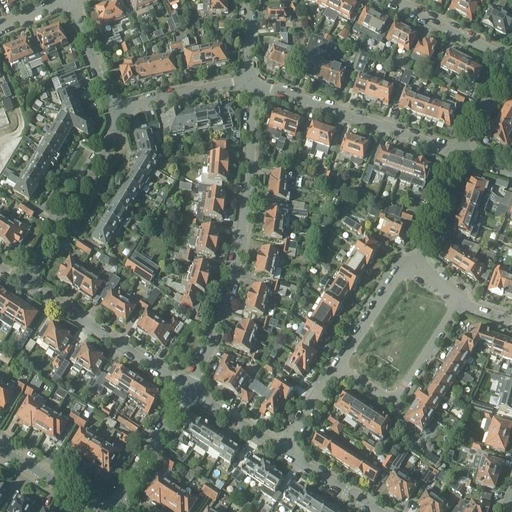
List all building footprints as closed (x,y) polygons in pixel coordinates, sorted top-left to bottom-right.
[(130,0),(138,18),(149,13),(148,9),(143,0),(130,0)] [(159,4),(157,0),(143,0),(148,9),(149,13),(154,11),(152,7),(159,4)] [(317,0),(315,4),(317,5),(321,7),(327,10),(331,0),(317,0)] [(331,0),(327,10),(323,17),(335,23),(335,22),(337,18),(338,15),(346,1),(343,0),(331,0)] [(455,0),(450,10),(461,15),(468,1),(468,0),(455,0)] [(468,1),(461,15),(461,16),(472,21),(479,6),(480,5),(479,4),(480,0),(477,0),(475,4),(472,3),(468,1)] [(501,0),(499,8),(497,12),(490,9),(482,24),(484,24),(484,27),(486,28),(488,27),(493,30),(493,29),(494,29),(501,15),(501,14),(507,4),(501,0)] [(209,1),(204,1),(204,2),(204,14),(228,14),(228,10),(226,10),(226,7),(228,6),(227,2),(226,1),(209,1)] [(338,15),(337,18),(341,20),(347,23),(348,20),(350,21),(352,16),(357,7),(348,2),(346,1),(338,15)] [(125,18),(118,2),(117,3),(116,2),(112,4),(112,5),(108,7),(107,7),(114,23),(125,18)] [(107,6),(96,11),(99,18),(98,18),(98,20),(99,19),(103,27),(114,23),(107,7),(108,7),(107,6)] [(285,9),(268,10),(268,27),(274,26),(274,23),(285,22),(291,22),(290,9),(285,10),(285,9)] [(356,25),(352,32),(354,33),(361,36),(361,34),(366,37),(367,35),(368,32),(377,15),(371,13),(371,14),(365,11),(358,26),(356,25)] [(179,28),(181,25),(176,14),(175,12),(170,14),(172,19),(177,31),(179,28)] [(367,35),(366,37),(380,44),(388,30),(384,28),(385,26),(388,21),(387,20),(386,21),(385,21),(383,20),(384,19),(382,18),(377,15),(368,32),(367,35)] [(508,18),(501,15),(494,29),(505,35),(508,30),(508,31),(511,23),(511,16),(509,15),(508,18)] [(177,31),(172,19),(166,21),(171,33),(175,32),(177,31)] [(200,29),(199,22),(192,23),(193,31),(200,29)] [(386,40),(397,46),(406,30),(400,27),(400,28),(394,25),(386,40)] [(59,26),(47,31),(55,48),(61,46),(61,48),(67,45),(66,43),(63,36),(60,29),(59,27),(59,26)] [(122,43),(118,34),(116,28),(112,30),(115,38),(107,41),(110,48),(122,43)] [(409,52),(416,37),(410,34),(411,33),(406,30),(397,46),(409,52)] [(37,34),(38,36),(37,37),(44,54),(40,56),(41,59),(40,60),(42,64),(48,61),(46,57),(57,53),(55,50),(55,48),(47,31),(40,34),(40,33),(37,34)] [(139,36),(143,45),(149,42),(145,33),(139,36)] [(177,44),(178,49),(179,55),(184,53),(188,72),(191,71),(191,70),(194,69),(195,71),(199,70),(200,68),(201,68),(198,51),(197,47),(191,48),(189,40),(188,41),(187,37),(186,37),(186,36),(183,37),(183,38),(176,39),(177,44)] [(315,81),(317,81),(322,65),(316,62),(317,57),(312,55),(315,49),(326,53),(328,46),(330,43),(325,41),(322,40),(312,36),(310,41),(307,48),(305,55),(310,58),(304,76),(308,78),(308,79),(309,79),(309,80),(315,82),(315,81)] [(22,61),(26,73),(30,72),(27,65),(40,60),(38,54),(33,57),(26,41),(25,41),(24,40),(19,42),(20,44),(17,45),(17,44),(15,45),(22,61)] [(219,47),(210,49),(213,66),(216,66),(217,67),(221,66),(222,65),(229,63),(225,45),(226,45),(225,41),(218,42),(219,47)] [(279,70),(280,71),(288,48),(288,41),(283,41),(283,48),(280,52),(272,49),(272,51),(270,50),(269,54),(270,55),(269,58),(270,58),(269,61),(268,64),(273,66),(280,68),(279,70)] [(421,47),(418,46),(411,61),(419,65),(422,59),(429,62),(437,48),(435,47),(435,45),(432,43),(430,44),(429,44),(424,42),(421,47)] [(131,52),(128,44),(122,46),(124,54),(131,52)] [(22,61),(15,45),(13,46),(13,47),(10,48),(8,47),(5,48),(5,50),(4,50),(11,66),(17,63),(19,69),(21,75),(21,77),(22,80),(25,81),(29,79),(26,73),(22,61)] [(288,48),(280,71),(291,75),(296,61),(302,63),(305,55),(307,48),(303,47),(301,53),(293,50),(288,48)] [(213,66),(210,49),(198,51),(201,68),(206,66),(208,68),(211,67),(212,66),(213,65),(213,67),(213,66)] [(448,72),(452,74),(460,58),(458,58),(456,57),(456,56),(450,52),(449,54),(449,53),(440,69),(447,73),(448,72)] [(346,68),(347,68),(353,70),(358,55),(351,53),(346,68)] [(176,75),(172,55),(166,56),(166,58),(159,60),(162,76),(164,76),(166,77),(169,76),(170,74),(173,74),(173,75),(176,75)] [(363,74),(368,58),(361,55),(355,72),(363,74)] [(460,58),(452,74),(463,80),(470,65),(471,64),(470,64),(471,63),(465,60),(464,61),(462,60),(460,58)] [(159,60),(147,62),(150,79),(152,78),(153,80),(156,79),(157,79),(157,77),(162,76),(159,60)] [(398,69),(403,71),(408,62),(402,60),(398,69)] [(139,82),(139,81),(135,65),(134,62),(124,65),(125,68),(124,69),(120,70),(123,80),(124,80),(126,86),(130,84),(131,85),(134,84),(135,83),(137,82),(138,83),(139,83),(139,82)] [(147,62),(135,65),(139,81),(140,81),(141,83),(144,82),(145,80),(150,79),(147,62)] [(413,65),(408,62),(403,71),(405,72),(409,73),(413,65)] [(65,74),(76,70),(74,64),(63,68),(65,74)] [(322,65),(317,81),(321,83),(321,85),(325,86),(326,85),(327,85),(333,68),(322,65)] [(482,71),(470,65),(463,80),(469,83),(465,90),(460,87),(457,92),(470,98),(472,96),(474,92),(472,91),(482,71)] [(346,73),(333,68),(327,85),(328,85),(329,87),(332,89),(334,87),(335,88),(335,87),(340,89),(346,73)] [(409,73),(405,72),(401,85),(407,87),(410,79),(415,80),(417,76),(409,73)] [(57,95),(56,96),(61,108),(62,107),(65,109),(78,104),(77,103),(79,102),(77,96),(75,97),(74,93),(83,90),(83,89),(84,89),(82,84),(81,85),(81,84),(80,84),(76,75),(64,80),(58,82),(62,91),(57,93),(57,95)] [(365,78),(364,79),(359,77),(354,93),(358,95),(357,95),(358,96),(359,98),(362,99),(363,97),(365,98),(371,80),(365,78)] [(371,100),(376,102),(382,85),(377,83),(377,82),(371,80),(365,98),(366,98),(366,100),(369,101),(371,100)] [(6,99),(11,97),(6,84),(0,86),(6,99)] [(376,102),(377,102),(377,104),(380,105),(382,104),(383,104),(383,103),(387,105),(393,89),(382,85),(376,102)] [(403,111),(411,114),(416,99),(420,87),(413,85),(413,88),(412,88),(411,90),(406,88),(399,109),(403,111)] [(446,94),(446,96),(454,100),(455,100),(463,104),(465,101),(465,100),(466,99),(450,90),(448,90),(446,94)] [(422,101),(416,99),(411,114),(417,116),(417,118),(421,119),(422,118),(423,118),(425,110),(428,111),(431,103),(427,102),(427,101),(422,100),(422,101)] [(1,103),(3,106),(5,113),(13,110),(9,100),(1,103)] [(442,108),(437,123),(445,126),(445,125),(450,127),(457,106),(444,101),(442,108)] [(431,121),(437,123),(442,108),(437,106),(437,105),(431,103),(428,111),(425,110),(423,118),(427,119),(427,121),(430,122),(431,121)] [(511,104),(509,103),(505,110),(504,110),(502,113),(511,118),(511,104)] [(62,111),(60,115),(91,133),(93,129),(91,128),(93,125),(89,123),(87,122),(84,120),(78,104),(65,109),(62,107),(61,108),(62,111)] [(232,115),(234,115),(233,113),(235,113),(234,107),(232,108),(232,106),(222,108),(222,104),(213,106),(213,108),(208,109),(207,111),(206,111),(208,120),(210,129),(222,127),(223,132),(233,130),(231,119),(232,119),(232,115)] [(0,113),(5,126),(8,125),(9,124),(5,113),(3,106),(0,107),(0,113)] [(210,129),(208,120),(206,111),(199,112),(198,111),(195,112),(194,113),(193,114),(197,132),(210,129)] [(269,128),(266,135),(275,138),(274,141),(279,142),(280,139),(282,133),(288,115),(287,114),(286,116),(281,114),(281,113),(277,111),(276,112),(274,111),(271,120),(270,120),(267,128),(269,128)] [(186,115),(180,116),(184,135),(197,132),(193,114),(191,114),(190,113),(187,113),(186,115)] [(496,124),(495,124),(511,133),(511,131),(511,118),(502,113),(497,121),(498,122),(497,124),(496,124)] [(60,115),(54,126),(69,135),(71,133),(72,133),(74,129),(86,137),(88,134),(90,135),(91,133),(60,115)] [(180,115),(174,116),(167,118),(167,116),(161,117),(164,133),(169,132),(170,134),(171,138),(184,135),(180,116),(180,115)] [(288,115),(282,133),(295,137),(301,120),(299,120),(299,118),(295,117),(294,118),(289,116),(289,115),(288,115)] [(511,133),(495,124),(489,135),(494,138),(493,139),(508,148),(511,142),(507,140),(509,137),(510,138),(511,133)] [(312,125),(306,141),(313,143),(309,156),(314,158),(316,152),(324,128),(322,128),(321,129),(319,128),(319,127),(313,125),(313,126),(312,125)] [(54,126),(47,137),(63,146),(64,144),(65,144),(67,141),(66,140),(69,135),(54,126)] [(148,129),(135,132),(139,150),(155,146),(161,144),(159,133),(161,132),(160,131),(161,131),(159,126),(148,129)] [(324,128),(316,152),(327,156),(335,133),(334,133),(333,133),(334,132),(328,130),(328,131),(327,131),(325,130),(326,129),(324,128)] [(42,140),(38,147),(40,148),(56,157),(57,156),(57,155),(58,155),(60,152),(60,151),(60,150),(61,148),(63,146),(47,137),(44,141),(42,140)] [(7,141),(4,146),(14,152),(23,138),(7,141)] [(350,161),(357,141),(356,141),(356,139),(353,138),(351,139),(350,138),(350,139),(346,138),(341,151),(340,154),(338,161),(343,163),(344,159),(350,161)] [(32,143),(26,139),(23,143),(30,147),(32,143)] [(357,141),(350,161),(352,164),(358,166),(362,165),(363,161),(366,163),(368,156),(365,155),(368,146),(364,144),(365,143),(364,143),(364,142),(360,140),(359,141),(357,141)] [(278,144),(276,151),(281,153),(284,145),(278,144)] [(4,146),(1,151),(11,157),(14,152),(4,146)] [(155,146),(139,150),(141,156),(139,159),(154,168),(158,161),(155,146)] [(40,148),(34,159),(49,168),(50,167),(51,166),(52,166),(54,163),(53,162),(54,161),(56,157),(40,148)] [(211,155),(210,168),(228,170),(228,169),(230,168),(230,164),(229,163),(229,162),(228,162),(229,157),(228,148),(223,148),(223,151),(219,151),(219,156),(211,155)] [(368,166),(362,182),(368,184),(373,172),(385,176),(385,175),(387,169),(392,153),(386,151),(385,151),(380,150),(380,149),(374,166),(373,168),(368,166)] [(1,151),(0,152),(0,155),(9,161),(11,157),(1,151)] [(385,176),(384,177),(395,181),(396,175),(398,176),(399,173),(402,164),(404,165),(407,158),(404,157),(403,157),(403,155),(399,154),(398,155),(397,155),(392,153),(387,169),(385,175),(385,176)] [(0,155),(0,162),(6,166),(9,161),(0,155)] [(402,164),(399,173),(401,174),(402,174),(400,181),(411,185),(419,162),(414,161),(413,160),(413,159),(409,158),(408,159),(407,158),(404,165),(402,164)] [(34,159),(27,170),(43,179),(44,178),(44,177),(45,177),(47,174),(46,173),(47,172),(49,168),(34,159)] [(133,172),(149,182),(153,176),(158,179),(161,174),(153,170),(154,168),(139,159),(138,160),(135,165),(134,164),(133,166),(134,166),(132,170),(133,172)] [(419,162),(411,185),(423,189),(424,187),(425,184),(428,176),(430,169),(431,167),(426,165),(419,162)] [(203,176),(202,186),(221,188),(221,183),(227,183),(227,179),(227,177),(229,176),(229,173),(228,171),(228,170),(210,168),(209,176),(203,176)] [(27,170),(20,181),(36,190),(37,189),(38,188),(39,188),(41,185),(40,184),(40,183),(43,179),(27,170)] [(269,181),(268,185),(270,186),(270,188),(288,189),(295,190),(296,178),(302,179),(302,178),(307,178),(308,176),(294,171),(292,171),(292,173),(286,172),(285,176),(272,175),(271,179),(271,180),(269,181)] [(6,172),(4,176),(9,179),(8,180),(17,186),(13,192),(29,202),(31,199),(32,199),(34,196),(33,195),(34,194),(36,190),(20,181),(6,172)] [(126,183),(126,184),(142,194),(146,187),(150,189),(152,184),(149,182),(133,172),(129,178),(127,178),(125,181),(126,183)] [(327,172),(325,180),(324,185),(328,187),(332,174),(327,172)] [(468,187),(466,193),(486,200),(488,193),(492,194),(493,189),(488,187),(486,186),(476,183),(471,181),(470,185),(469,185),(468,187)] [(119,195),(135,205),(142,194),(126,184),(123,189),(121,189),(119,192),(120,194),(119,195)] [(201,205),(224,208),(224,206),(226,206),(226,202),(225,201),(225,199),(225,195),(222,194),(223,192),(220,191),(221,188),(202,186),(199,186),(198,194),(202,195),(201,205)] [(268,189),(268,194),(269,195),(269,196),(270,196),(269,198),(269,201),(289,203),(290,197),(287,197),(288,189),(270,188),(270,189),(268,189)] [(462,199),(461,202),(462,203),(462,205),(469,208),(469,210),(477,213),(478,211),(478,210),(484,212),(488,201),(486,200),(466,193),(464,199),(462,199)] [(509,208),(510,205),(511,198),(511,195),(506,193),(504,200),(496,197),(494,203),(509,208)] [(113,205),(112,206),(129,216),(135,205),(119,195),(116,200),(114,200),(112,203),(113,205)] [(178,204),(170,200),(167,206),(176,209),(178,204)] [(224,208),(201,205),(199,204),(197,222),(210,224),(211,219),(222,221),(222,216),(223,216),(223,215),(225,214),(225,210),(224,209),(224,208)] [(22,205),(18,210),(24,213),(27,208),(22,205)] [(133,219),(129,216),(112,206),(109,211),(107,211),(105,214),(106,216),(106,217),(122,227),(126,230),(133,219)] [(459,214),(457,219),(473,225),(478,226),(482,215),(477,213),(469,210),(461,207),(460,208),(459,209),(458,212),(459,214)] [(27,208),(24,213),(32,219),(35,214),(27,208)] [(306,218),(306,211),(303,211),(292,210),(291,217),(306,218)] [(371,210),(369,216),(384,221),(380,233),(395,238),(394,241),(403,244),(404,241),(405,241),(409,229),(399,226),(401,220),(371,210)] [(265,219),(264,223),(265,224),(265,226),(288,229),(290,216),(287,216),(267,213),(267,217),(266,217),(266,218),(266,219),(265,219)] [(403,213),(401,220),(412,223),(414,217),(403,213)] [(115,238),(122,227),(106,217),(103,222),(100,222),(99,225),(100,227),(99,229),(115,238)] [(340,223),(361,236),(365,230),(344,217),(340,223)] [(455,227),(453,232),(475,239),(479,227),(478,226),(473,225),(457,219),(456,223),(454,227),(455,227)] [(0,243),(1,242),(3,244),(14,227),(13,227),(12,227),(2,220),(0,223),(0,243)] [(149,228),(142,224),(139,229),(146,233),(149,228)] [(263,227),(263,231),(264,232),(264,233),(264,234),(264,238),(264,239),(281,241),(285,242),(285,241),(288,242),(290,229),(288,229),(265,226),(265,227),(263,227)] [(22,240),(28,231),(22,227),(20,231),(14,227),(3,244),(12,250),(16,244),(19,245),(21,242),(20,240),(21,239),(22,240)] [(92,240),(108,250),(115,238),(99,229),(92,240)] [(219,238),(219,237),(218,237),(219,232),(202,229),(200,234),(201,234),(200,241),(217,245),(218,244),(220,243),(220,240),(219,238)] [(500,232),(499,234),(497,242),(503,244),(506,234),(500,232)] [(353,247),(355,248),(374,260),(377,256),(376,254),(380,248),(361,236),(353,247)] [(217,245),(200,241),(191,239),(189,246),(190,248),(197,249),(196,253),(214,257),(215,253),(216,253),(216,252),(218,251),(218,248),(217,246),(217,245)] [(285,242),(283,249),(296,251),(297,243),(288,242),(285,241),(285,242)] [(93,251),(88,248),(79,242),(76,248),(89,256),(93,251)] [(447,254),(444,259),(450,263),(452,265),(452,266),(459,271),(467,259),(471,253),(475,246),(465,242),(462,247),(463,248),(460,253),(459,253),(448,246),(444,252),(447,254)] [(475,246),(471,253),(472,253),(476,256),(478,252),(481,248),(475,246)] [(353,255),(350,261),(349,263),(364,272),(369,264),(371,265),(374,260),(355,248),(352,254),(353,255)] [(283,249),(282,254),(287,255),(287,256),(294,258),(296,251),(283,249)] [(258,262),(258,263),(276,267),(279,254),(261,250),(260,255),(259,256),(257,257),(256,260),(258,262)] [(341,251),(338,255),(343,259),(346,255),(341,251)] [(133,257),(124,269),(149,285),(155,276),(159,269),(149,263),(135,253),(133,257)] [(191,258),(186,257),(174,254),(173,259),(190,263),(191,258)] [(62,274),(59,280),(68,286),(78,270),(72,266),(75,261),(70,258),(64,266),(66,268),(64,270),(62,268),(60,272),(62,274)] [(467,259),(459,271),(476,282),(479,277),(484,270),(483,269),(467,259)] [(255,276),(273,280),(276,267),(258,263),(257,264),(256,264),(255,268),(256,270),(256,271),(256,272),(255,276)] [(349,263),(341,275),(357,286),(360,281),(359,280),(364,272),(349,263)] [(191,276),(209,281),(209,280),(211,280),(212,276),(210,275),(211,273),(210,273),(211,269),(194,264),(191,276)] [(502,296),(508,278),(502,276),(504,271),(501,270),(501,268),(496,266),(496,268),(498,269),(490,292),(502,296)] [(78,270),(68,286),(69,286),(69,288),(72,290),(74,290),(75,290),(76,291),(77,291),(78,291),(80,292),(90,277),(91,275),(80,268),(78,270)] [(90,277),(80,292),(82,294),(82,295),(83,296),(84,297),(85,297),(85,298),(88,300),(90,300),(91,301),(94,297),(95,295),(101,298),(108,286),(111,282),(114,277),(110,274),(98,279),(96,282),(90,277)] [(357,286),(341,275),(332,289),(347,299),(352,291),(354,291),(357,286)] [(511,299),(511,275),(509,275),(508,278),(502,296),(503,297),(503,295),(508,297),(508,298),(511,300),(511,299)] [(208,283),(209,281),(191,276),(189,283),(182,282),(181,286),(172,284),(173,282),(168,280),(167,286),(184,296),(196,299),(198,292),(205,294),(206,290),(207,288),(208,288),(209,284),(208,283)] [(101,298),(100,300),(105,303),(102,308),(104,309),(104,311),(107,313),(108,312),(110,313),(112,313),(114,315),(124,300),(113,293),(120,281),(114,277),(111,282),(108,286),(101,298)] [(274,287),(286,290),(291,291),(292,286),(276,282),(274,287)] [(285,297),(286,290),(274,287),(273,294),(285,297)] [(251,291),(251,292),(250,293),(249,293),(248,297),(249,298),(248,300),(267,305),(269,298),(268,298),(270,293),(252,288),(251,291)] [(171,293),(165,289),(162,294),(168,297),(171,293)] [(332,289),(324,302),(340,312),(343,308),(342,306),(347,299),(332,289)] [(155,290),(145,304),(143,308),(147,311),(149,307),(152,308),(161,294),(155,290)] [(0,320),(1,321),(1,320),(2,318),(13,301),(10,299),(10,298),(9,298),(8,297),(7,296),(5,294),(3,295),(2,294),(0,297),(0,320)] [(124,300),(114,315),(117,316),(117,317),(117,318),(118,318),(119,319),(119,321),(122,323),(124,322),(126,323),(127,321),(129,318),(134,310),(136,307),(136,306),(139,302),(127,295),(124,300)] [(200,304),(183,299),(177,296),(174,302),(173,301),(170,304),(179,311),(180,309),(193,312),(194,310),(198,311),(200,304)] [(263,317),(264,312),(265,312),(267,305),(248,300),(248,301),(246,301),(245,305),(246,306),(246,308),(245,312),(263,317)] [(1,321),(0,321),(0,322),(12,330),(14,326),(15,325),(25,309),(24,308),(23,306),(21,304),(19,305),(18,304),(17,303),(13,301),(2,318),(1,320),(1,321)] [(340,312),(324,302),(315,315),(330,324),(336,317),(337,317),(340,312)] [(25,309),(15,325),(21,328),(20,330),(25,333),(15,348),(21,351),(32,333),(27,330),(35,319),(34,318),(35,317),(35,315),(32,313),(31,312),(30,311),(28,309),(26,309),(25,309)] [(148,337),(148,338),(158,322),(147,314),(136,330),(138,331),(138,333),(141,335),(143,334),(145,336),(145,335),(148,336),(148,337)] [(315,315),(307,328),(323,338),(327,333),(326,332),(330,324),(315,315)] [(266,318),(263,325),(273,328),(276,329),(278,322),(266,318)] [(148,338),(151,340),(151,341),(154,343),(155,342),(159,344),(159,343),(163,346),(166,341),(167,341),(173,331),(178,334),(183,326),(173,319),(168,328),(158,322),(148,338)] [(48,325),(38,340),(50,348),(60,331),(59,330),(59,329),(56,327),(55,328),(51,325),(49,324),(48,325)] [(237,334),(236,335),(254,342),(258,330),(241,324),(240,328),(239,327),(239,329),(237,330),(235,333),(237,334)] [(302,324),(295,334),(302,338),(301,340),(305,342),(303,345),(313,352),(316,347),(319,343),(321,343),(323,338),(307,328),(302,324)] [(271,333),(273,328),(263,325),(261,330),(271,333)] [(487,335),(489,336),(489,334),(474,329),(471,328),(468,335),(467,334),(466,335),(468,336),(465,341),(463,341),(461,344),(461,345),(473,353),(478,345),(483,346),(487,335)] [(50,348),(48,351),(59,358),(58,360),(57,359),(53,365),(59,369),(64,362),(73,349),(67,346),(70,341),(72,339),(69,337),(66,335),(66,333),(62,331),(61,332),(60,331),(50,348)] [(250,354),(254,342),(236,335),(236,337),(234,337),(233,340),(234,342),(234,344),(232,348),(250,354)] [(483,346),(491,349),(493,349),(496,338),(489,336),(487,335),(483,346)] [(497,339),(496,338),(493,349),(491,349),(489,356),(495,358),(502,361),(509,343),(503,341),(503,339),(499,338),(497,339)] [(30,341),(25,350),(30,354),(36,344),(30,341)] [(509,343),(502,361),(511,364),(511,341),(511,342),(510,343),(509,343)] [(452,349),(449,354),(465,365),(473,353),(461,345),(461,344),(458,343),(454,349),(452,349)] [(80,347),(71,362),(76,365),(77,364),(83,368),(93,353),(92,352),(92,351),(90,349),(88,350),(84,347),(81,345),(80,347)] [(303,345),(295,357),(310,366),(313,361),(315,361),(317,358),(316,356),(317,355),(313,352),(303,345)] [(93,353),(83,368),(90,372),(87,376),(92,379),(87,387),(92,391),(102,376),(97,372),(104,363),(105,360),(103,359),(99,356),(98,355),(96,353),(94,354),(93,353)] [(0,361),(8,367),(8,366),(12,359),(3,354),(1,358),(0,359),(0,361)] [(222,388),(227,390),(238,373),(237,373),(232,370),(234,366),(230,365),(233,358),(225,354),(222,361),(225,362),(215,383),(223,387),(222,388)] [(458,376),(465,365),(449,354),(446,358),(447,360),(446,362),(445,362),(445,363),(446,363),(446,364),(445,366),(443,365),(443,366),(444,366),(458,376)] [(288,365),(283,372),(290,376),(293,372),(301,377),(304,373),(305,373),(306,372),(308,372),(310,369),(309,367),(310,366),(295,357),(289,366),(288,365)] [(59,369),(55,375),(61,379),(70,366),(64,362),(59,369)] [(276,369),(271,366),(266,363),(265,365),(262,369),(272,375),(276,369)] [(438,371),(435,376),(452,386),(458,376),(444,366),(444,367),(443,369),(442,369),(441,368),(441,370),(440,372),(438,371)] [(102,376),(92,391),(100,396),(104,389),(113,395),(114,394),(116,390),(126,374),(125,373),(125,372),(121,370),(120,370),(118,369),(115,367),(114,368),(108,378),(103,375),(102,376)] [(238,373),(227,390),(228,391),(228,393),(231,395),(233,394),(234,395),(235,394),(237,396),(237,397),(243,401),(255,382),(245,375),(244,377),(238,373)] [(114,394),(113,395),(124,402),(128,397),(138,381),(136,381),(136,379),(135,378),(133,377),(131,377),(126,374),(116,390),(114,394)] [(36,376),(24,395),(31,398),(36,390),(38,391),(44,381),(36,376)] [(429,387),(430,388),(444,398),(452,386),(435,376),(432,380),(433,382),(432,383),(431,384),(431,385),(432,385),(432,386),(431,388),(429,387)] [(498,383),(495,395),(500,397),(511,400),(511,380),(505,379),(504,384),(498,383)] [(17,387),(15,389),(16,390),(22,393),(27,384),(21,381),(17,387)] [(138,381),(128,397),(134,401),(134,403),(136,404),(138,406),(149,389),(145,386),(144,386),(144,384),(141,382),(139,382),(138,381)] [(270,385),(267,390),(268,390),(271,392),(286,402),(287,402),(287,401),(289,398),(291,398),(293,394),(292,392),(293,391),(278,381),(274,387),(270,385)] [(255,382),(243,401),(247,404),(259,385),(255,382)] [(0,387),(0,408),(3,410),(15,392),(16,390),(15,389),(17,387),(12,383),(9,388),(8,390),(1,386),(0,387)] [(438,408),(444,398),(430,388),(430,389),(430,391),(428,391),(428,390),(427,390),(427,392),(426,393),(424,393),(421,397),(421,398),(438,408)] [(64,400),(68,394),(60,389),(56,395),(64,400)] [(138,406),(137,408),(144,412),(144,413),(145,413),(148,415),(153,408),(154,408),(157,404),(156,403),(161,396),(157,394),(156,393),(155,393),(155,391),(151,389),(150,389),(149,389),(138,406)] [(269,398),(259,413),(264,417),(267,412),(274,416),(279,408),(281,409),(286,402),(271,392),(268,390),(266,392),(267,397),(269,398)] [(337,403),(335,406),(336,409),(336,410),(347,417),(356,403),(352,400),(354,398),(346,393),(339,403),(337,403)] [(417,401),(413,408),(432,420),(436,414),(440,417),(441,416),(443,412),(442,411),(438,408),(421,398),(421,397),(420,396),(419,397),(418,396),(415,400),(417,401),(416,401),(417,401)] [(511,400),(500,397),(496,410),(511,414),(511,400)] [(26,407),(25,406),(21,414),(18,419),(24,422),(23,424),(23,426),(28,429),(30,428),(42,408),(29,401),(26,407)] [(356,403),(347,417),(352,421),(351,422),(356,425),(357,424),(358,424),(368,410),(356,403)] [(470,409),(482,412),(492,415),(493,409),(483,406),(472,403),(470,409)] [(30,428),(31,428),(31,427),(37,431),(38,430),(43,434),(54,416),(42,408),(30,428)] [(413,408),(405,420),(415,426),(414,428),(420,431),(426,435),(435,422),(432,420),(413,408)] [(104,409),(101,414),(108,419),(111,413),(104,409)] [(358,424),(357,426),(363,430),(364,428),(366,429),(363,434),(368,437),(369,434),(370,432),(380,418),(374,414),(375,413),(370,410),(369,411),(368,410),(358,424)] [(75,425),(81,416),(74,412),(68,421),(75,425)] [(492,415),(482,412),(481,417),(490,420),(492,415)] [(337,429),(341,424),(337,422),(338,420),(331,415),(327,421),(334,425),(333,427),(337,429)] [(54,416),(43,434),(44,434),(45,436),(48,437),(50,437),(56,441),(59,437),(64,430),(63,429),(67,423),(54,416)] [(89,421),(81,416),(75,425),(84,430),(89,421)] [(117,422),(125,427),(128,421),(121,417),(117,422)] [(116,424),(112,421),(107,418),(104,424),(113,430),(116,424)] [(370,432),(369,434),(382,442),(383,440),(387,434),(389,435),(394,427),(390,425),(391,423),(386,420),(385,421),(381,419),(380,418),(370,432)] [(484,433),(490,434),(508,439),(508,438),(509,437),(510,434),(509,433),(511,428),(511,427),(510,426),(510,427),(492,421),(487,420),(484,433)] [(125,427),(136,434),(139,429),(128,421),(125,427)] [(191,439),(198,443),(208,428),(206,426),(205,427),(195,421),(193,425),(191,424),(185,434),(184,433),(179,441),(184,444),(187,439),(190,440),(191,439)] [(456,421),(449,431),(457,435),(461,424),(456,421)] [(206,454),(209,450),(219,433),(218,433),(217,434),(214,432),(215,430),(210,427),(209,428),(208,428),(198,443),(195,447),(206,454)] [(74,445),(71,450),(77,454),(78,455),(81,457),(82,457),(83,457),(94,439),(82,432),(78,438),(77,438),(73,445),(74,445)] [(221,434),(219,433),(209,450),(220,457),(229,442),(228,441),(229,440),(224,437),(223,438),(220,436),(221,434)] [(120,441),(123,443),(129,446),(133,440),(124,434),(120,441)] [(508,439),(490,434),(489,441),(487,440),(485,447),(503,452),(503,453),(504,453),(504,452),(505,446),(507,446),(508,443),(507,441),(508,439)] [(316,440),(315,440),(315,441),(312,446),(321,452),(326,455),(334,443),(327,438),(326,439),(319,435),(316,440)] [(94,439),(83,457),(89,461),(90,462),(95,465),(94,466),(106,447),(100,443),(102,439),(96,436),(94,439)] [(365,447),(369,450),(371,446),(373,447),(374,444),(369,441),(367,444),(365,447)] [(230,442),(229,442),(220,457),(225,460),(224,462),(226,463),(223,468),(227,471),(232,464),(231,464),(240,450),(229,443),(230,442)] [(343,448),(334,443),(326,455),(331,459),(331,458),(342,465),(349,454),(342,450),(343,448)] [(473,444),(471,449),(478,451),(481,452),(483,446),(473,444)] [(106,447),(94,466),(95,467),(95,469),(99,471),(100,472),(102,471),(103,470),(109,473),(112,468),(116,461),(117,461),(116,461),(117,460),(119,456),(119,455),(120,455),(119,455),(122,451),(115,446),(112,450),(106,447)] [(391,480),(387,487),(391,489),(388,493),(388,494),(389,494),(390,495),(390,496),(392,498),(394,497),(395,498),(406,482),(407,480),(408,479),(402,476),(404,473),(399,470),(398,469),(400,466),(409,452),(404,448),(395,462),(391,469),(392,470),(389,475),(393,477),(391,480)] [(180,455),(173,450),(170,455),(176,460),(180,455)] [(478,451),(473,470),(478,472),(497,477),(498,475),(499,475),(500,472),(499,471),(501,465),(494,463),(496,457),(481,452),(478,451)] [(440,461),(427,453),(423,459),(436,467),(440,461)] [(353,473),(358,476),(366,463),(359,458),(358,460),(351,455),(349,454),(342,465),(353,472),(353,473)] [(240,473),(238,477),(242,480),(245,476),(247,477),(248,475),(253,478),(263,464),(252,457),(245,468),(243,471),(242,471),(241,473),(240,473)] [(383,465),(381,468),(388,472),(395,461),(389,457),(383,465)] [(172,471),(176,465),(167,459),(167,460),(166,459),(163,464),(164,464),(163,465),(172,471)] [(263,464),(253,478),(257,480),(264,485),(274,471),(270,468),(270,466),(265,463),(264,464),(263,464),(263,463),(263,464)] [(363,479),(373,485),(380,474),(373,470),(374,468),(366,463),(358,476),(363,479)] [(426,485),(433,475),(436,469),(432,467),(428,473),(427,472),(421,481),(426,485)] [(444,475),(440,472),(436,469),(433,475),(441,480),(444,475)] [(264,485),(260,492),(272,500),(272,501),(276,503),(281,495),(276,492),(284,479),(274,472),(274,471),(264,485)] [(189,472),(184,479),(190,483),(195,475),(189,472)] [(478,472),(475,484),(494,490),(495,484),(497,483),(498,480),(497,479),(497,477),(478,472)] [(159,506),(171,488),(164,483),(165,482),(159,478),(155,484),(154,484),(149,491),(150,491),(147,496),(152,499),(151,501),(152,501),(152,503),(157,506),(159,505),(159,506)] [(459,478),(457,483),(466,489),(469,489),(470,482),(470,480),(459,478)] [(406,482),(395,498),(396,498),(396,499),(396,500),(399,502),(400,501),(401,502),(404,498),(408,501),(415,491),(416,490),(418,486),(408,479),(407,480),(406,482)] [(452,480),(448,487),(461,496),(466,489),(457,483),(452,480)] [(213,488),(208,485),(203,493),(208,496),(213,488)] [(281,495),(276,503),(289,511),(292,511),(296,506),(306,491),(305,491),(304,491),(295,485),(289,493),(287,497),(286,499),(281,495)] [(0,505),(0,506),(4,500),(3,499),(8,491),(7,491),(7,488),(4,486),(2,487),(1,487),(0,487),(0,505)] [(166,508),(172,511),(183,495),(171,488),(159,506),(160,505),(165,508),(166,508)] [(215,490),(210,497),(216,502),(221,494),(215,490)] [(306,491),(296,506),(305,511),(307,511),(317,497),(317,496),(315,497),(312,495),(312,494),(308,491),(307,492),(306,491)] [(425,497),(418,507),(423,510),(421,511),(431,511),(437,503),(431,499),(433,496),(428,492),(426,496),(425,496),(424,497),(425,497)] [(183,495),(172,511),(189,511),(191,509),(195,503),(183,495)] [(317,497),(307,511),(323,511),(327,505),(327,503),(323,500),(321,501),(319,500),(318,499),(319,498),(317,497)] [(25,501),(19,498),(16,503),(13,507),(12,507),(10,510),(11,510),(9,511),(29,511),(33,506),(31,505),(31,504),(31,503),(30,502),(29,501),(28,501),(27,501),(26,501),(25,501)] [(446,511),(447,511),(448,511),(448,510),(450,507),(439,500),(437,503),(431,511),(446,511)] [(237,511),(241,506),(235,502),(231,508),(236,511),(237,511)] [(459,503),(456,508),(460,510),(462,511),(489,511),(492,505),(483,502),(482,505),(481,505),(472,503),(470,510),(468,509),(468,510),(463,507),(464,506),(459,503)]
